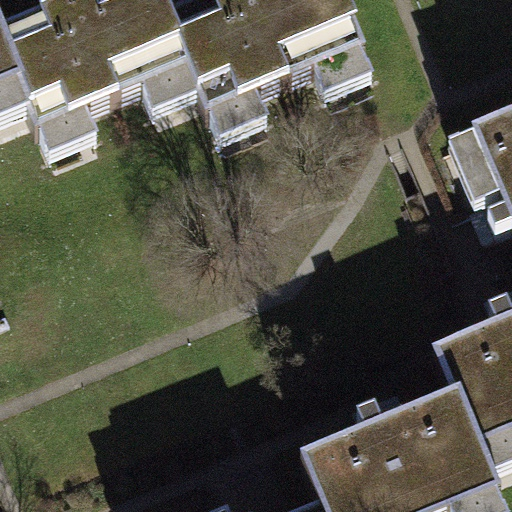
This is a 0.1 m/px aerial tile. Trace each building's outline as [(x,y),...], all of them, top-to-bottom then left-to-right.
[(206,128),(211,126),(157,0),(106,0),(103,1),(87,8),(88,11),(82,13),(77,15),(70,0),(60,0),(51,4),(58,20),(4,43),(0,33),(0,45),(41,143),(79,127),(152,97),(151,93),(186,79),(193,96),(206,128)] [(50,0),(51,4),(60,0),(70,0),(77,15),(82,13),(88,11),(87,8),(103,1),(102,0),(50,0)] [(163,0),(157,0),(211,126),(249,110),(323,80),(362,64),(367,62),(340,0),(227,0),(229,3),(174,26),(163,0)] [(36,145),(41,143),(0,45),(0,101),(15,95),(22,113),(36,145)] [(368,78),(362,64),(323,80),(329,94),(368,78)] [(151,93),(152,97),(158,111),(193,96),(186,79),(151,93)] [(0,101),(0,122),(22,113),(15,95),(0,101)] [(255,125),(249,110),(211,126),(216,141),(255,125)] [(511,238),(511,125),(473,141),(475,146),(502,211),(505,210),(507,215),(509,220),(489,228),(496,245),(511,238)] [(79,127),(41,143),(46,157),(85,141),(79,127)] [(502,211),(475,146),(450,157),(476,219),(470,221),(483,251),(496,245),(489,228),(509,220),(507,215),(505,210),(502,211)] [(511,296),(485,307),(490,321),(508,313),(511,324),(511,296)] [(497,337),(438,362),(496,503),(497,507),(503,504),(489,472),(482,454),(511,441),(511,324),(508,313),(490,321),(497,337)] [(473,511),(496,503),(438,362),(433,364),(452,409),(410,427),(392,434),(393,438),(388,440),(383,442),(375,423),(358,430),(364,446),(306,470),(322,511),(473,511)] [(353,418),(358,430),(375,423),(383,442),(388,440),(393,438),(392,434),(410,427),(397,400),(353,418)] [(511,441),(482,454),(489,472),(511,462),(511,441)] [(322,511),(306,470),(301,473),(317,511),(322,511)] [(499,511),(497,507),(496,503),(473,511),(499,511)]
